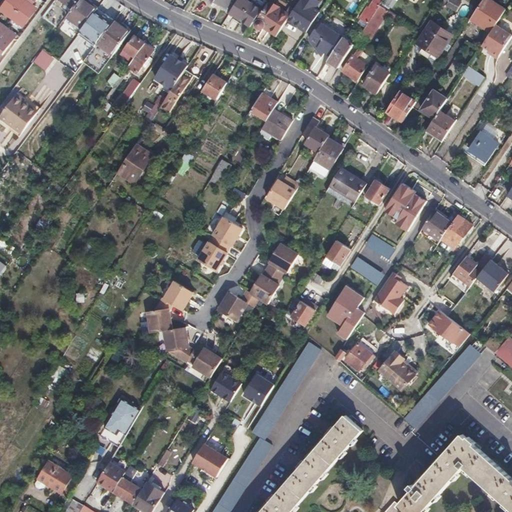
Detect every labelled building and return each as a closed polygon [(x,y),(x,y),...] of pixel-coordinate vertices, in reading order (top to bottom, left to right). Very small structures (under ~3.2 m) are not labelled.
[(9,0),(2,9),(13,17),(24,25),(36,8),(29,3),(31,0),(9,0)] [(60,0),(67,5),(66,6),(72,11),(80,0),(60,0)] [(87,0),(80,0),(72,11),(68,17),(84,28),(98,8),(87,0)] [(250,0),(238,0),(230,13),(240,20),(252,1),(250,0)] [(263,9),(257,18),(258,19),(258,20),(257,22),(257,24),(258,26),(260,28),(262,28),(263,28),(265,28),(267,27),(268,25),(280,32),(288,19),(291,14),(269,0),(263,9)] [(300,0),(291,14),(288,19),(302,28),(315,9),(301,0),(300,0)] [(372,18),(381,4),(383,0),(374,0),(369,7),(368,6),(360,17),(368,23),(372,18)] [(450,0),(447,6),(457,12),(463,2),(459,0),(450,0)] [(506,10),(490,0),(482,0),(480,4),(470,19),(491,33),(496,25),(506,10)] [(263,9),(252,1),(240,20),(251,27),(257,18),(263,9)] [(84,28),(79,34),(96,47),(115,21),(98,8),(84,28)] [(302,28),(307,32),(319,12),(315,9),(302,28)] [(48,18),(56,23),(61,15),(53,10),(48,18)] [(368,23),(362,33),(368,37),(378,22),(372,18),(368,23)] [(96,47),(84,62),(100,73),(130,32),(115,21),(96,47)] [(453,35),(432,21),(417,43),(424,47),(420,52),(428,58),(432,53),(438,57),(453,35)] [(69,36),(74,29),(64,22),(59,28),(69,36)] [(0,56),(11,41),(9,40),(15,31),(10,28),(6,25),(3,23),(0,27),(0,56)] [(318,48),(331,57),(343,38),(322,24),(317,31),(315,30),(309,40),(319,46),(318,48)] [(490,54),(498,59),(511,37),(511,35),(496,25),(491,33),(482,46),(492,52),(490,54)] [(136,57),(146,43),(136,36),(126,49),(136,57)] [(328,60),(339,67),(355,43),(344,37),(343,38),(331,57),(328,60)] [(136,57),(130,66),(140,73),(144,66),(146,67),(152,59),(150,58),(155,50),(146,43),(136,57)] [(343,71),(359,81),(369,66),(358,58),(364,50),(359,47),(343,71)] [(43,49),(34,62),(46,71),(56,58),(43,49)] [(187,70),(190,65),(172,53),(154,80),(172,92),(174,89),(187,70)] [(364,85),(378,94),(391,73),(377,64),(364,85)] [(463,76),(478,86),(484,77),(469,66),(463,76)] [(165,102),(162,106),(169,111),(174,105),(175,105),(190,83),(195,75),(187,70),(174,89),(172,92),(166,100),(165,102)] [(110,83),(114,86),(120,79),(115,75),(110,83)] [(218,100),(227,84),(214,75),(204,91),(218,100)] [(115,107),(121,111),(140,84),(136,80),(129,89),(128,89),(115,107)] [(421,110),(435,119),(440,111),(447,99),(434,90),(421,110)] [(400,91),(387,111),(403,123),(414,106),(416,102),(400,91)] [(0,117),(0,120),(10,128),(11,126),(28,103),(26,102),(27,100),(18,93),(0,117)] [(278,102),(262,93),(251,111),(267,120),(273,110),(278,102)] [(165,102),(159,99),(154,107),(159,110),(162,106),(165,102)] [(11,126),(10,128),(12,130),(15,126),(23,132),(38,112),(28,103),(11,126)] [(273,110),(267,120),(262,128),(273,134),(282,140),(293,121),(273,110)] [(435,119),(428,129),(443,140),(455,121),(440,111),(435,119)] [(15,126),(12,130),(20,136),(23,132),(15,126)] [(485,126),(481,132),(494,141),(498,135),(485,126)] [(329,136),(314,127),(304,143),(319,152),(327,138),(329,136)] [(273,134),(262,128),(258,134),(269,140),(273,134)] [(494,141),(481,132),(469,150),(487,162),(498,144),(494,141)] [(342,148),(327,138),(319,152),(309,167),(324,177),(342,148)] [(136,145),(119,171),(129,178),(135,182),(152,155),(136,145)] [(178,173),(187,175),(192,155),(183,153),(178,173)] [(365,183),(338,167),(337,168),(327,185),(354,200),(365,183)] [(266,198),(284,209),(299,185),(285,176),(281,183),(277,180),(266,198)] [(379,206),(389,189),(375,180),(366,197),(379,206)] [(354,200),(327,185),(325,188),(324,191),(350,207),(354,200)] [(238,187),(233,191),(240,202),(246,197),(238,187)] [(402,196),(396,192),(391,200),(397,204),(402,196)] [(441,237),(452,222),(434,211),(426,223),(423,227),(426,229),(440,239),(441,237)] [(472,225),(457,215),(452,222),(441,237),(455,248),(465,234),(466,234),(472,225)] [(242,227),(224,217),(213,235),(231,246),(242,227)] [(422,234),(436,244),(440,239),(426,229),(422,234)] [(217,270),(231,246),(213,235),(199,259),(217,270)] [(372,235),(367,247),(391,259),(397,247),(372,235)] [(341,266),(351,250),(337,241),(327,257),(341,266)] [(287,273),(297,255),(279,244),(269,262),(271,263),(267,269),(282,278),(286,272),(287,273)] [(506,249),(501,245),(483,269),(487,273),(506,249)] [(511,266),(511,254),(506,249),(487,273),(499,282),(511,266)] [(0,273),(8,262),(3,258),(3,257),(0,254),(0,273)] [(470,285),(480,272),(474,269),(478,264),(466,255),(453,272),(470,285)] [(384,275),(357,257),(350,268),(377,285),(384,275)] [(278,285),(282,278),(267,269),(262,276),(260,275),(250,293),(260,299),(268,304),(279,286),(278,285)] [(322,279),(311,272),(308,278),(318,285),(322,279)] [(466,290),(470,285),(453,272),(449,278),(466,290)] [(401,278),(392,273),(391,276),(397,280),(398,281),(400,282),(401,278)] [(397,280),(391,276),(374,300),(395,315),(404,302),(400,299),(408,287),(400,282),(398,281),(397,280)] [(176,280),(165,298),(173,303),(183,309),(194,292),(176,280)] [(363,298),(346,286),(326,316),(342,326),(337,334),(347,341),(364,313),(357,308),(363,298)] [(255,307),(260,299),(250,293),(247,291),(242,299),(249,304),(255,307)] [(238,323),(249,304),(242,299),(230,293),(219,311),(238,323)] [(161,296),(159,300),(152,312),(146,313),(150,334),(164,331),(173,329),(169,310),(173,303),(165,298),(161,296)] [(318,312),(295,298),(285,314),(307,329),(318,312)] [(459,347),(469,334),(447,316),(440,310),(428,324),(440,334),(441,333),(459,347)] [(164,331),(164,334),(168,351),(186,363),(186,361),(193,351),(187,348),(191,341),(189,339),(187,326),(173,329),(164,331)] [(324,347),(312,337),(253,431),(261,436),(213,511),(230,511),(274,445),(265,439),(324,347)] [(494,353),(511,368),(511,352),(511,351),(511,341),(508,337),(494,353)] [(358,343),(346,360),(360,370),(365,364),(367,366),(371,361),(368,359),(372,354),(358,343)] [(482,354),(471,344),(404,418),(416,428),(482,354)] [(193,351),(186,361),(193,365),(192,366),(211,377),(221,360),(203,348),(201,350),(198,348),(195,352),(193,351)] [(341,350),(336,357),(341,361),(346,354),(341,350)] [(406,389),(418,373),(403,362),(406,358),(396,351),(381,371),(406,389)] [(434,378),(445,364),(438,358),(426,372),(434,378)] [(50,379),(59,385),(68,371),(59,365),(50,379)] [(230,403),(242,385),(223,372),(211,391),(230,403)] [(276,383),(259,372),(246,394),(263,404),(276,383)] [(126,435),(141,410),(122,399),(105,427),(114,433),(114,430),(115,428),(126,435)] [(294,511),(364,430),(346,415),(333,429),(331,427),(327,432),(330,435),(306,463),(302,461),(295,468),(299,471),(277,497),(273,495),(267,501),(270,505),(264,511),(294,511)] [(511,511),(511,482),(472,447),(475,445),(467,439),(466,441),(461,436),(414,488),(411,485),(407,490),(410,492),(396,507),(393,503),(385,511),(425,511),(464,469),(511,511)] [(168,438),(160,451),(164,454),(173,440),(168,438)] [(194,463),(218,478),(229,460),(205,445),(194,463)] [(164,454),(160,451),(158,450),(148,468),(153,472),(164,454)] [(73,475),(49,461),(39,479),(36,484),(37,487),(39,489),(43,488),(46,484),(62,493),(73,475)] [(110,463),(98,483),(114,492),(126,473),(110,463)] [(126,473),(114,492),(134,504),(143,489),(130,482),(137,470),(130,465),(126,473)] [(143,489),(134,504),(147,511),(153,511),(163,498),(154,493),(159,485),(156,484),(158,478),(152,474),(143,489)] [(67,497),(58,511),(80,511),(84,505),(83,504),(67,497)] [(171,499),(164,510),(167,511),(193,511),(194,511),(178,500),(177,502),(171,499)]
